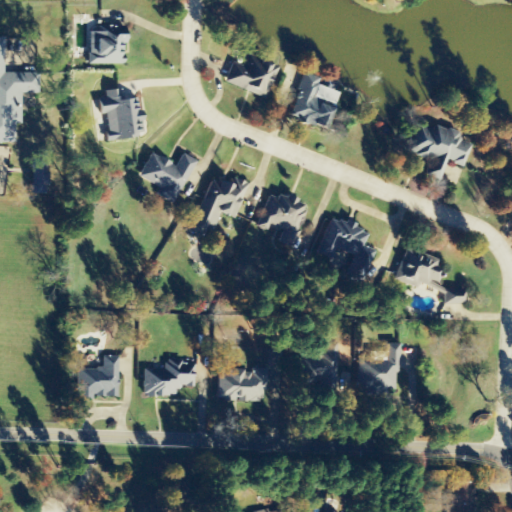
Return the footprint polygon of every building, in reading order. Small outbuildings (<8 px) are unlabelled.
[(122,65),(122,27),(96,27),(96,33),(88,33),(87,65),(122,65)] [(0,38),(0,143),(13,144),(13,125),(18,125),(18,94),(36,94),(36,73),(2,74),(2,38),(0,38)] [(223,82),(263,99),(276,68),(236,51),(223,82)] [(335,93),(315,85),(317,78),(302,73),(287,116),(322,129),(335,93)] [(120,100),(118,89),(103,91),(104,100),(99,101),(103,140),(141,136),(137,98),(120,100)] [(438,180),(444,161),(461,167),(469,145),(456,140),(457,136),(415,122),(405,153),(427,160),(422,175),(438,180)] [(193,160),(179,154),(175,165),(147,154),(137,178),(158,187),(155,195),(175,204),(193,160)] [(45,195),(46,160),(31,159),(30,194),(45,195)] [(190,234),(209,240),(218,213),(234,219),(246,183),(232,178),(230,186),(209,179),(190,234)] [(281,230),(277,244),(294,248),(305,203),(266,194),(258,228),(267,230),(268,227),(281,230)] [(317,254),(331,259),(334,250),(351,255),(345,275),(364,281),(373,250),(361,247),(366,230),(327,219),(317,254)] [(415,289),(417,283),(427,287),(429,281),(436,283),(440,271),(434,269),(437,260),(403,248),(392,280),(415,289)] [(442,290),(442,305),(464,304),(463,289),(442,290)] [(396,344),(383,344),(383,352),(373,352),(373,361),(358,361),(358,388),(374,388),(374,395),(396,395),(396,344)] [(117,357),(101,357),(101,369),(76,369),(75,398),(116,399),(117,357)] [(321,380),(319,391),(332,393),(337,365),(302,358),(299,376),(321,380)] [(193,388),(194,363),(164,362),(163,369),(143,369),(143,397),(175,397),(175,388),(193,388)] [(267,368),(251,367),(251,371),(227,370),(226,375),(217,375),(216,401),(261,403),(261,392),(266,392),(267,368)] [(452,483),(452,496),(446,496),(446,511),(473,511),(473,482),(452,483)]
